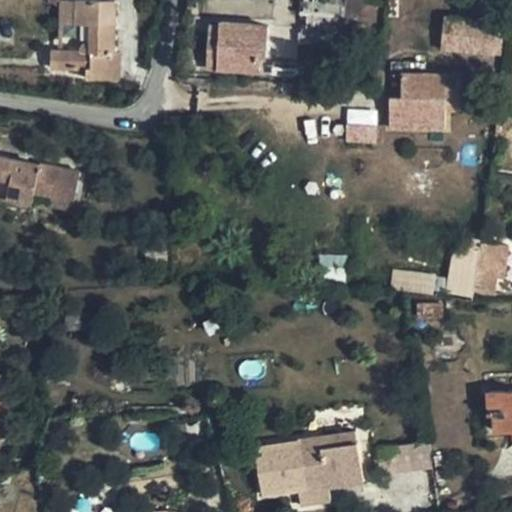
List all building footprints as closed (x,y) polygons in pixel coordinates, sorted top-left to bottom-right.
[(84,0),(77,0),(76,23),(92,24),(92,42),(91,42),(88,43),(86,43),(84,44),(82,48),(81,51),(82,52),(53,51),(53,68),(88,69),(87,79),(120,80),(120,53),(115,53),(117,1),(84,0)] [(76,23),(77,0),(60,0),(60,22),(76,23)] [(369,16),(366,0),(344,0),(347,19),(369,16)] [(267,57),(269,26),(222,23),(221,40),(210,40),(208,60),(220,60),(219,69),(261,71),(262,56),(267,57)] [(440,55),(498,60),(500,28),(443,23),(440,55)] [(448,74),(402,73),(400,123),(447,125),(448,74)] [(348,117),(348,141),(375,141),(375,117),(348,117)] [(52,196),(76,201),(81,171),(0,155),(0,195),(33,202),(35,193),(37,184),(54,188),(52,196)] [(35,193),(52,196),(54,188),(37,184),(35,193)] [(76,201),(52,196),(51,206),(74,210),(76,201)] [(455,238),(445,289),(496,299),(507,248),(455,238)] [(433,294),(435,275),(393,269),(390,288),(433,294)] [(419,302),(418,316),(430,316),(431,302),(419,302)] [(511,390),(488,392),(490,415),(494,415),(495,429),(511,428),(511,390)] [(0,436),(15,434),(8,397),(0,398),(0,436)] [(357,430),(320,435),(323,446),(359,441),(357,430)] [(323,446),(320,435),(300,439),(307,488),(299,489),(302,505),(331,500),(329,487),(364,482),(359,441),(323,446)]
